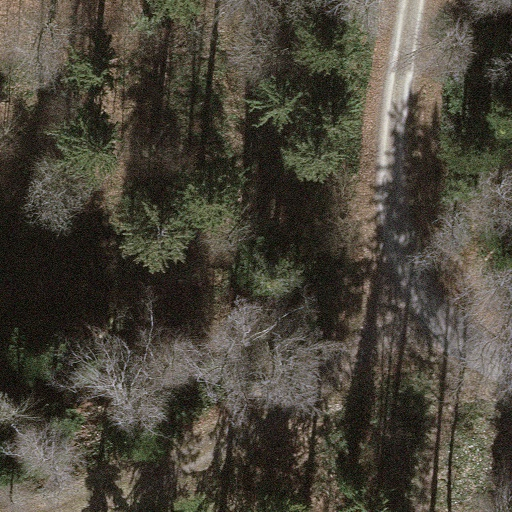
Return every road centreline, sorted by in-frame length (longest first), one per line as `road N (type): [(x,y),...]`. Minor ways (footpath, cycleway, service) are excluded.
road 1 (track): [(91,511),(461,342),(457,402),(419,511)]
road 2 (track): [(405,0),(384,132),(380,294),(461,342),(511,356)]
road 3 (track): [(380,294),(313,241),(231,47),(221,0)]
